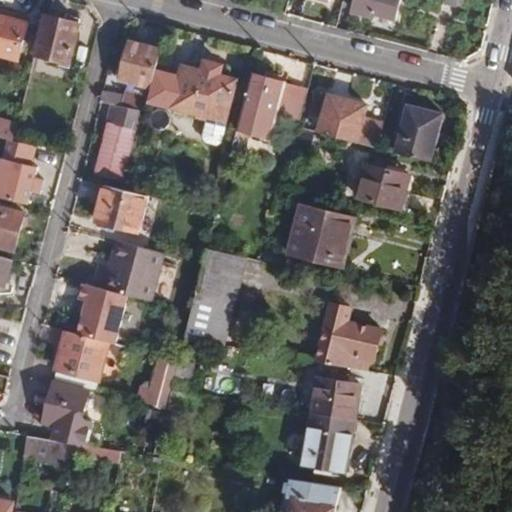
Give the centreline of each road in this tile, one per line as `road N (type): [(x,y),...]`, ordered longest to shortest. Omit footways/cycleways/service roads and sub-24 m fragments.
road 1 (residential): [(491,88),(386,511)]
road 2 (residential): [(9,415),(115,0)]
road 3 (residential): [(491,88),(141,0)]
